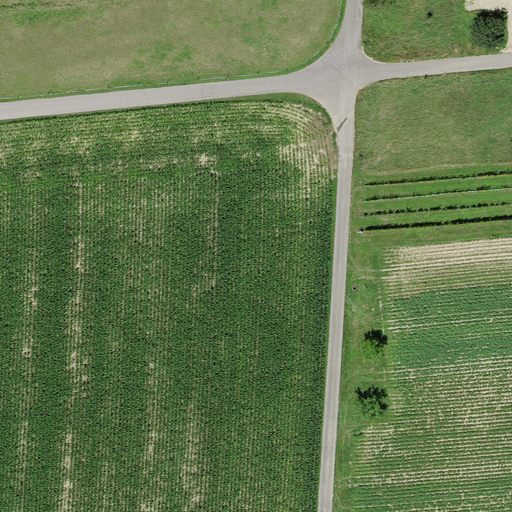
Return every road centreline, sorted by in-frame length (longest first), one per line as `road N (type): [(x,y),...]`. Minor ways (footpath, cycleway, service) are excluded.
road 1 (track): [(350,73),(322,511)]
road 2 (track): [(0,110),(350,73)]
road 3 (track): [(350,73),(511,57)]
